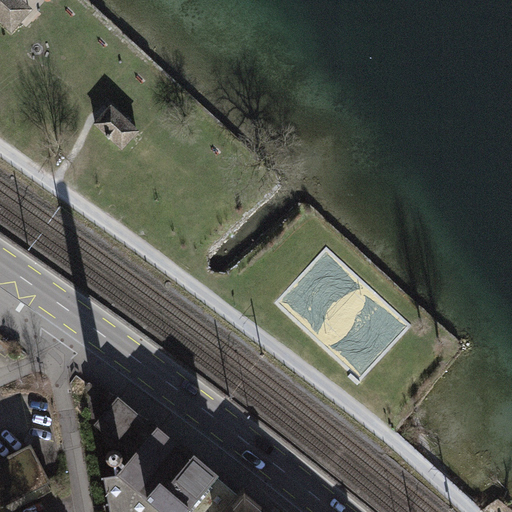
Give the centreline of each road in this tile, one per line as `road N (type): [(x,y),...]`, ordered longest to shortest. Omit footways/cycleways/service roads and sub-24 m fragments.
road 1 (primary): [(78,319),(334,511)]
road 2 (residential): [(50,355),(83,511)]
